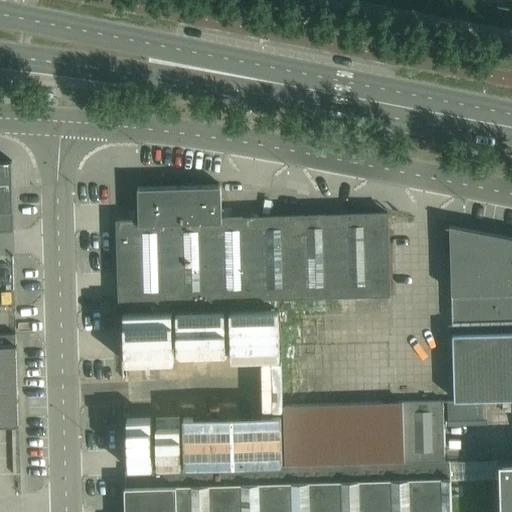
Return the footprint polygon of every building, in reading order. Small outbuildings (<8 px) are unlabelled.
[(0,232),(14,232),(12,162),(0,162),(0,232)] [(390,294),(388,214),(222,219),(221,186),(138,188),(139,221),(118,222),(120,302),(390,294)] [(511,237),(450,226),(453,325),(511,323),(511,237)] [(511,323),(453,325),(455,401),(511,399),(511,323)] [(0,426),(20,426),(17,346),(17,334),(0,334),(0,426)] [(403,403),(404,463),(444,461),(442,401),(403,403)] [(511,511),(511,460),(500,461),(501,511),(511,511)] [(404,463),(128,471),(126,471),(127,488),(125,488),(126,511),(445,511),(444,461),(404,463)]
